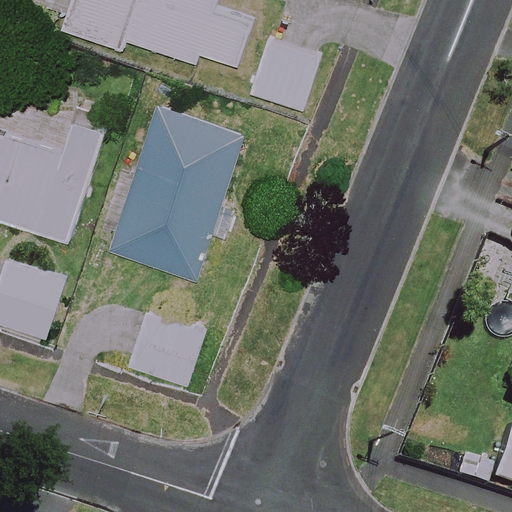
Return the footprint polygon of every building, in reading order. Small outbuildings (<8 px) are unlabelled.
[(206,50),(244,62),(257,21),(219,9),(221,0),(74,0),(66,27),(127,46),(130,37),(202,60),(206,50)] [(325,56),(271,38),(254,91),(308,108),(325,56)] [(250,133),(161,104),(115,248),(199,275),(214,230),(232,236),(240,214),(225,209),(250,133)] [(0,214),(72,238),(109,126),(76,116),(64,152),(0,131),(0,214)] [(68,278),(9,260),(0,289),(0,319),(51,335),(68,278)] [(208,332),(151,313),(135,363),(192,381),(208,332)] [(486,491),(491,478),(511,485),(511,426),(507,424),(491,465),(461,453),(452,477),(486,491)]
